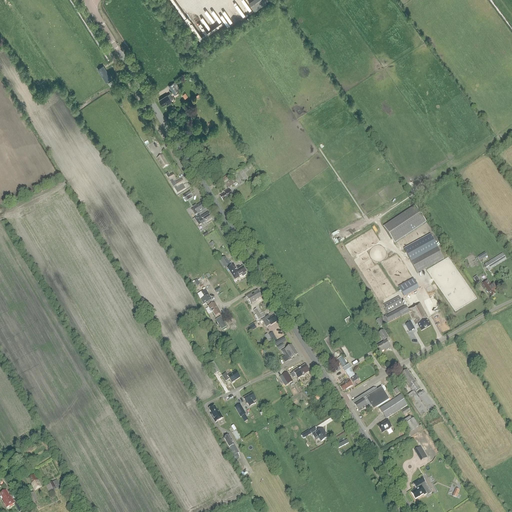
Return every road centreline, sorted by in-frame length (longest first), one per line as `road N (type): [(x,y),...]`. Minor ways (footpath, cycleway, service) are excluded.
road 1 (secondary): [(339,400),(88,3)]
road 2 (unclassified): [(339,400),(511,299)]
road 3 (secondary): [(409,511),(339,400)]
